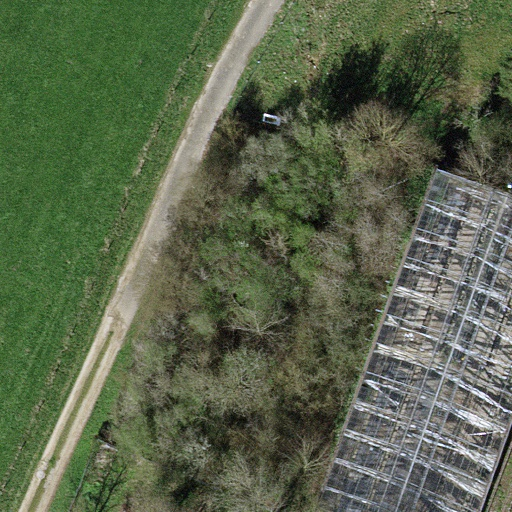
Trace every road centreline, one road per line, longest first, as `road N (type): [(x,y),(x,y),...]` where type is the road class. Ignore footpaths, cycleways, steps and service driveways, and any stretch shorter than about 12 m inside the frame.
road 1 (track): [(265,0),(223,70),(98,361)]
road 2 (track): [(30,511),(98,361)]
